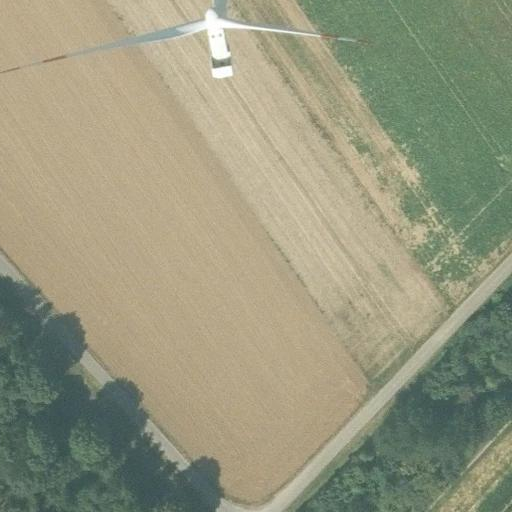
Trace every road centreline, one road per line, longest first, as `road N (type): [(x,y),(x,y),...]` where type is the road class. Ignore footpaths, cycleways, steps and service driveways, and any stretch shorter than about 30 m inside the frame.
road 1 (track): [(511,266),(275,511)]
road 2 (track): [(0,257),(219,511)]
